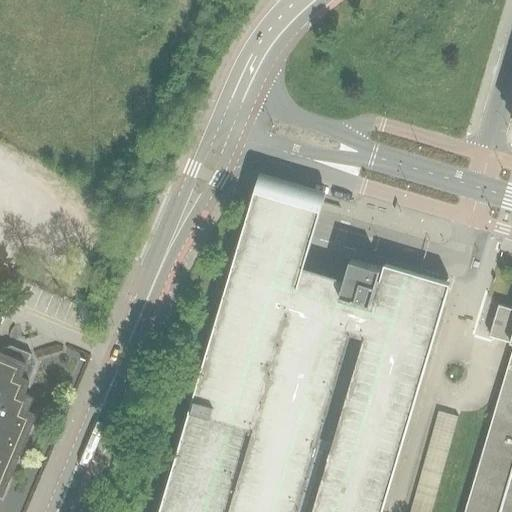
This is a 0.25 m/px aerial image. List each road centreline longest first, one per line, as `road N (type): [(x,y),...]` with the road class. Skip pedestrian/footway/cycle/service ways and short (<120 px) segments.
road 1 (tertiary): [(222,133),(55,511)]
road 2 (unclassified): [(222,133),(470,218)]
road 3 (unclassified): [(488,157),(375,124),(326,128),(238,98)]
road 4 (tertiary): [(238,98),(254,59),(306,0)]
